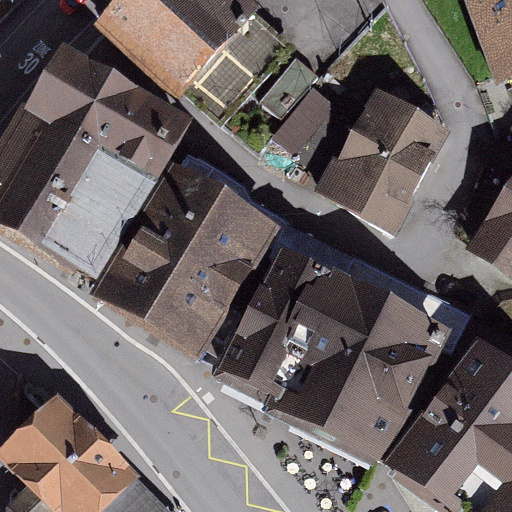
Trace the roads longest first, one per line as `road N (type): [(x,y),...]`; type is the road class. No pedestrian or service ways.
road 1 (residential): [(396,0),(470,154),(428,252),(395,263),(271,191),(49,37)]
road 2 (tertiary): [(235,511),(159,424),(0,274)]
road 3 (unknown): [(395,263),(511,344)]
